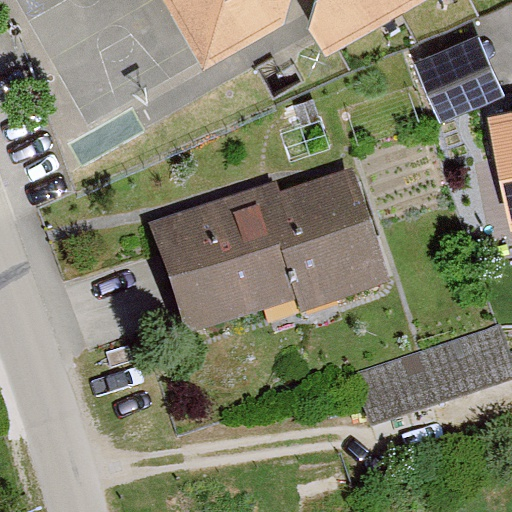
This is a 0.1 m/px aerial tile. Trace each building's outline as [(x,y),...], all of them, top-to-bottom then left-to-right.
[(167,0),(197,52),(283,2),(283,0),(167,0)] [(399,0),(316,0),(313,15),(327,40),(399,0)] [(493,54),(431,74),(441,105),(504,85),(493,54)] [(511,104),(493,108),(511,214),(511,104)] [(350,175),(277,199),(273,187),(151,228),(187,336),(296,300),(301,313),(386,285),(350,175)] [(357,378),(372,423),(511,378),(511,377),(498,333),(357,378)]
